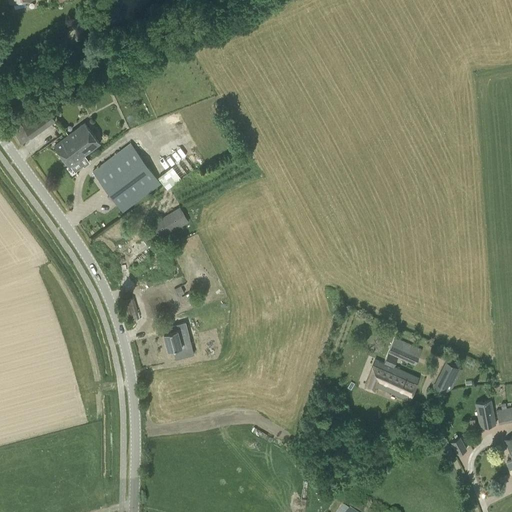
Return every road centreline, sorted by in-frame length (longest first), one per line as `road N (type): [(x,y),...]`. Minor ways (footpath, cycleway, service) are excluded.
road 1 (tertiary): [(133,511),(135,434),(120,330),(78,242),(0,135)]
road 2 (unknown): [(479,511),(427,399)]
